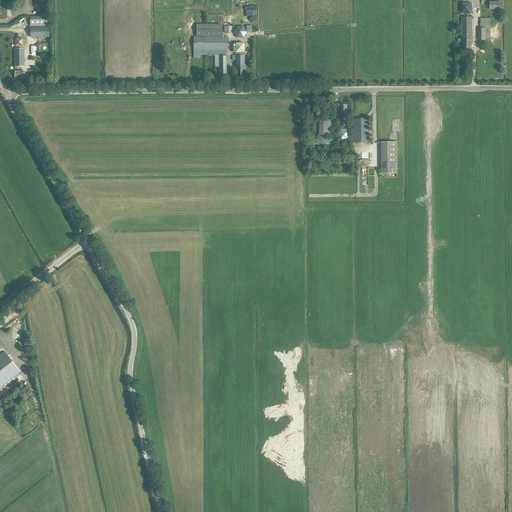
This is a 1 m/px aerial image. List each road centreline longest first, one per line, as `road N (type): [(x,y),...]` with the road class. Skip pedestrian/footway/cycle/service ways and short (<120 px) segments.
road 1 (unclassified): [(8,97),(511,88)]
road 2 (unclassified): [(160,511),(131,389),(132,325),(87,240)]
road 3 (unclassified): [(87,240),(8,97)]
